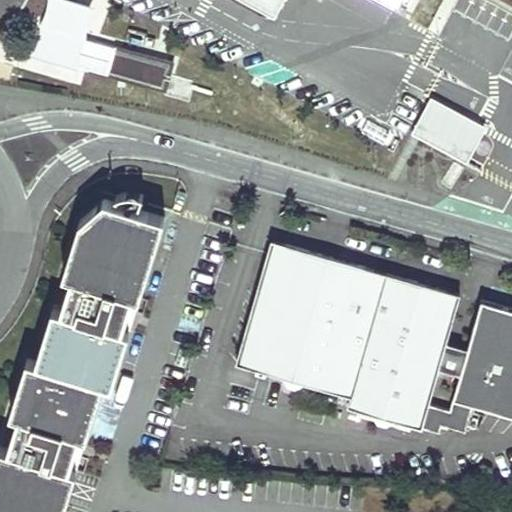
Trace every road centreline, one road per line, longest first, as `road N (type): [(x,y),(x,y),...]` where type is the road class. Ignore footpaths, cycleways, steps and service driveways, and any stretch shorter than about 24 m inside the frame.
road 1 (tertiary): [(511,245),(136,139)]
road 2 (tertiary): [(5,248),(69,158),(136,139)]
road 3 (tertiary): [(136,139),(95,125),(37,120),(0,131)]
